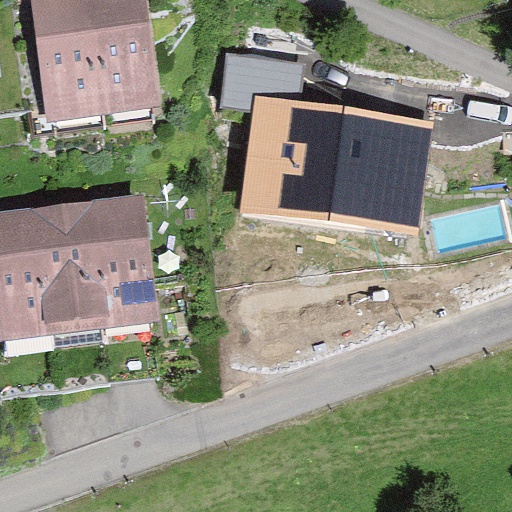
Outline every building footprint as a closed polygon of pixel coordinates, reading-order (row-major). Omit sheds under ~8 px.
[(96,0),(87,1),(100,104),(151,98),(138,0),(96,0)] [(100,104),(87,1),(38,7),(51,110),(100,104)] [(292,70),(227,63),(222,115),(265,119),(256,211),(365,221),(373,140),(381,141),(382,129),(332,124),(331,128),(301,125),(301,121),(287,119),(292,70)] [(87,214),(101,317),(151,310),(137,208),(87,214)] [(38,221),(52,323),(101,317),(87,214),(38,221)] [(52,323),(38,221),(0,225),(0,316),(2,330),(52,323)]
